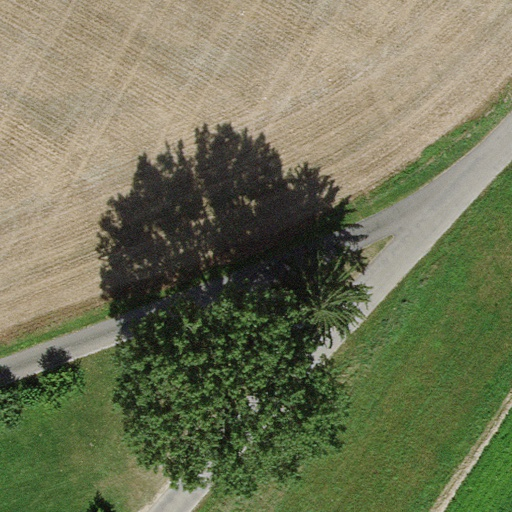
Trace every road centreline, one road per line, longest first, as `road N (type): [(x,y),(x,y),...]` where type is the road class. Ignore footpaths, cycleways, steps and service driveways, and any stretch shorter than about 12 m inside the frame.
road 1 (residential): [(423,211),(0,382)]
road 2 (unclassified): [(423,211),(189,511)]
road 3 (unclassified): [(511,118),(423,211)]
